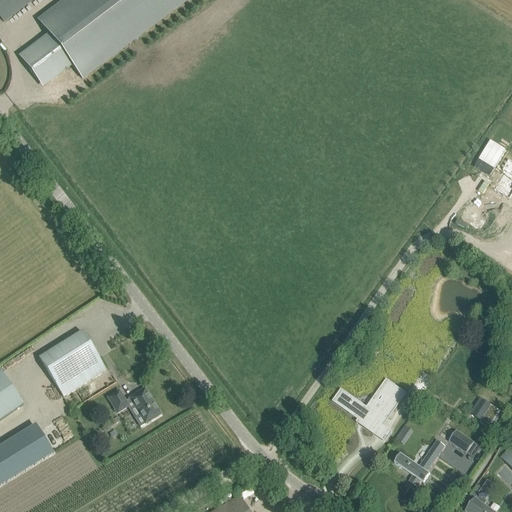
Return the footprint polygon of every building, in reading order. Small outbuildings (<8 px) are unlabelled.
[(0,0),(0,17),(4,23),(27,5),(33,0),(0,0)] [(30,71),(31,72),(32,74),(33,75),(35,76),(36,77),(38,78),(39,79),(41,80),(43,81),(44,81),(46,81),(48,81),(50,81),(71,65),(82,79),(186,0),(66,0),(38,21),(49,35),(27,52),(27,53),(27,55),(26,57),(26,59),(26,61),(27,62),(27,64),(28,66),(28,68),(29,69),(30,71)] [(488,143),(478,160),(492,168),(502,151),(488,143)] [(511,160),(508,159),(500,172),(502,173),(494,188),(510,198),(511,193),(511,160)] [(406,323),(399,333),(427,354),(435,344),(406,323)] [(63,398),(106,372),(82,332),(38,359),(63,398)] [(351,368),(340,385),(346,389),(341,397),(353,405),(358,398),(364,402),(365,401),(369,403),(367,407),(368,408),(369,406),(384,416),(382,418),(396,427),(407,411),(396,403),(400,396),(397,394),(399,392),(405,396),(417,379),(409,374),(417,363),(412,360),(418,352),(406,343),(376,385),(351,368)] [(0,372),(0,421),(23,405),(0,372)] [(125,402),(119,392),(108,399),(117,414),(128,407),(132,404),(145,425),(160,415),(145,390),(129,399),(130,399),(125,402)] [(480,398),(470,415),(481,422),(480,424),(490,430),(501,412),(492,406),(480,398)] [(466,455),(474,444),(456,431),(449,442),(466,455)] [(427,474),(438,458),(445,447),(437,441),(419,468),(401,455),(394,464),(413,477),(408,483),(417,488),(421,482),(424,484),(430,476),(427,474)] [(511,448),(502,459),(511,469),(511,448)] [(489,479),(465,511),(494,511),(484,505),(497,484),(489,479)] [(248,511),(240,497),(214,511),(248,511)]
